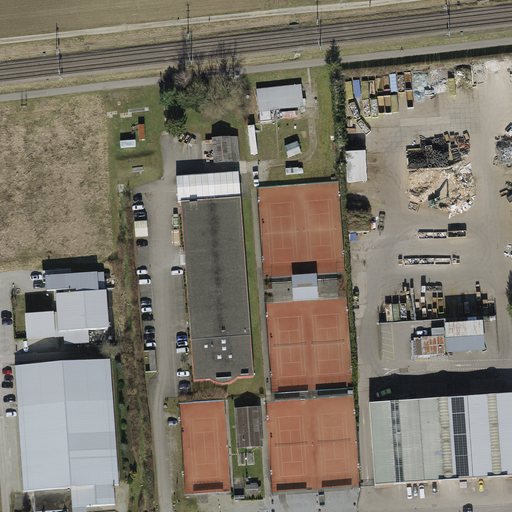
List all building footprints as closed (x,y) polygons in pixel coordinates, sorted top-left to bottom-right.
[(302,85),(257,90),(260,124),(273,123),(272,116),(271,112),(305,109),(302,85)] [(215,139),(216,163),(242,162),(241,138),(215,139)] [(348,153),(349,183),(369,183),(368,153),(348,153)] [(247,198),(186,202),(199,383),(215,382),(221,386),(230,388),(238,385),(243,380),(260,379),(247,198)] [(294,276),(295,301),(321,300),(320,274),(294,276)] [(108,275),(51,280),(54,313),(30,315),(32,342),(64,340),(64,346),(93,344),(91,331),(112,329),(108,275)] [(449,325),(445,326),(448,356),(486,353),(484,323),(449,325)] [(446,355),(445,329),(432,329),(433,338),(414,339),(415,342),(412,342),(413,357),(446,355)] [(112,359),(17,366),(27,494),(37,494),(37,511),(58,511),(119,509),(117,487),(121,487),(112,359)] [(511,396),(370,406),(376,490),(511,480),(511,396)] [(261,408),(236,410),(239,449),(264,447),(261,408)] [(259,485),(247,486),(247,496),(259,496),(259,485)]
